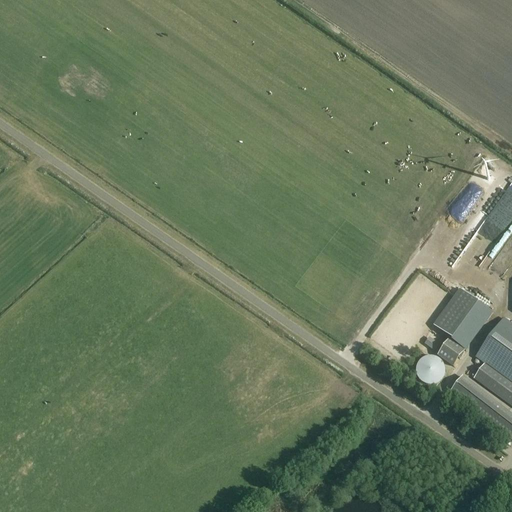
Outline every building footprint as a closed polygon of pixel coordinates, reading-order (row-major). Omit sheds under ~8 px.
[(0,198),(0,233),(19,215),(1,197),(0,198)] [(480,304),(461,290),(454,297),(434,327),(453,341),(480,304)] [(486,364),(485,366),(484,367),(511,386),(511,328),(503,322),(489,341),(477,358),(486,364)] [(442,367),(440,365),(439,363),(437,362),(435,361),(432,360),(430,360),(427,360),(425,361),(422,362),(420,363),(418,365),(417,367),(416,370),(415,372),(415,375),(415,377),(416,380),(417,382),(418,384),(420,386),(422,387),(425,388),(427,389),(430,389),(432,389),(435,388),(437,387),(439,386),(441,384),(442,382),(443,380),(444,377),(444,375),(444,372),(443,370),(442,367)] [(511,440),(511,416),(463,379),(450,396),(511,440)]
